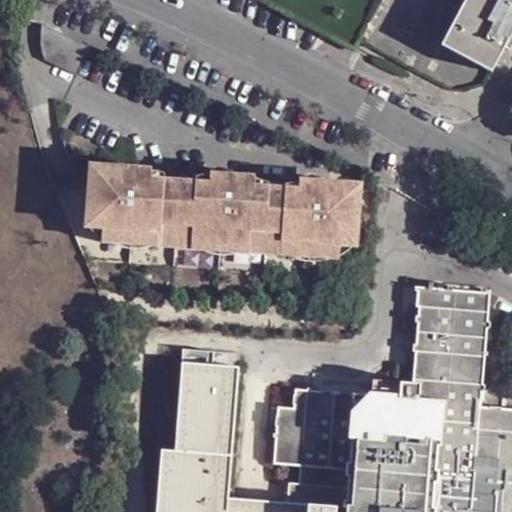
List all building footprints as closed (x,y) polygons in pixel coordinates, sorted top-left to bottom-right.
[(260,0),(355,50),(382,0),(260,0)] [(511,0),(468,0),(442,48),(490,74),(503,49),(509,53),(511,46),(511,41),(509,40),(511,33),(511,0)] [(91,45),(42,22),(41,25),(41,39),(41,42),(50,47),(44,57),(77,73),(91,45)] [(107,175),(92,173),(89,223),(105,224),(105,231),(163,235),(163,241),(178,242),(182,180),(155,179),(155,169),(136,168),(131,165),(126,165),(122,167),(108,165),(107,175)] [(207,181),(182,180),(178,242),(193,243),(193,237),(251,242),(252,235),(266,236),(270,187),(255,185),(255,176),(240,175),(240,174),(235,172),(230,172),(227,174),(208,173),(207,181)] [(298,189),(270,187),(266,236),(266,249),(283,250),(283,244),(340,248),(342,242),(357,243),(359,193),(345,193),(345,183),(329,182),(328,180),(324,179),(320,179),(317,181),(298,180),(298,189)] [(266,236),(252,235),(251,242),(252,248),(266,249),(266,236)] [(408,302),(401,396),(469,399),(470,382),(477,285),(405,281),(404,301),(408,302)] [(243,370),(185,365),(178,453),(164,453),(160,511),(339,511),(340,505),(289,500),(289,505),(232,500),(243,370)] [(511,511),(511,401),(469,399),(401,396),(286,389),(283,407),(268,406),(265,460),(290,462),(289,500),(340,505),(339,511),(511,511)]
